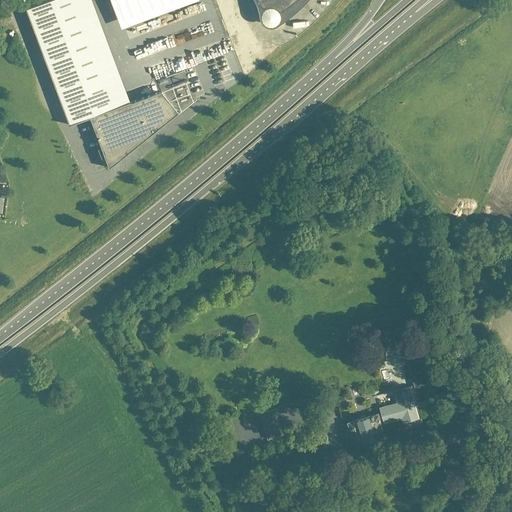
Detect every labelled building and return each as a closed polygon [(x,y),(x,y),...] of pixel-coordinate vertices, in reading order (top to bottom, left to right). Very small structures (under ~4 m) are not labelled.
[(50,0),(26,9),(59,97),(108,79),(79,0),(50,0)] [(110,0),(115,11),(119,21),(175,0),(110,0)] [(257,0),(259,3),(262,6),(265,10),(268,14),(271,18),(274,16),(278,14),(282,12),(285,10),(289,7),(292,5),(296,2),(298,0),(257,0)] [(168,37),(170,44),(173,43),(175,48),(179,47),(177,42),(181,40),(178,33),(168,37)] [(146,61),(170,48),(168,43),(156,49),(154,45),(141,52),(146,61)] [(172,84),(165,86),(167,93),(186,89),(184,80),(172,83),(172,84)] [(178,113),(175,115),(167,105),(164,106),(164,104),(160,95),(159,92),(157,93),(131,103),(131,102),(69,125),(69,126),(90,118),(101,148),(98,149),(101,158),(105,157),(109,169),(168,122),(168,121),(179,113),(178,113)] [(384,436),(380,423),(385,421),(385,423),(384,423),(385,424),(386,424),(403,419),(404,424),(417,420),(410,392),(396,396),(399,405),(381,410),(381,411),(382,411),(384,417),(379,418),(378,416),(348,424),(353,444),(363,442),(364,447),(376,443),(374,438),(384,436)] [(275,410),(260,415),(267,440),(282,436),(275,410)]
